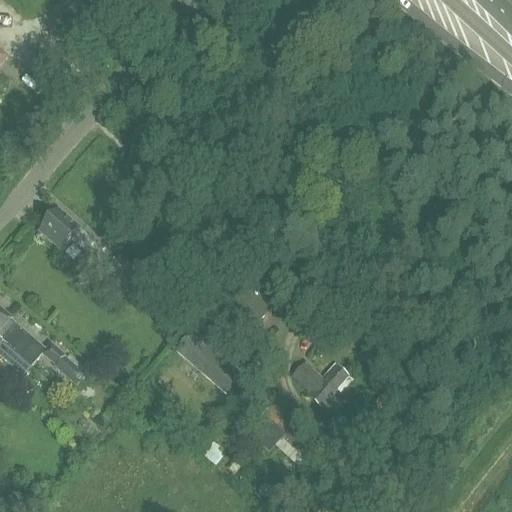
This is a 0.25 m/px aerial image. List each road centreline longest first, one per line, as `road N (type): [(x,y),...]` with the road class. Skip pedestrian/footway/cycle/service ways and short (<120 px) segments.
road 1 (unclassified): [(0,219),(188,0)]
road 2 (primary): [(400,0),(511,88)]
